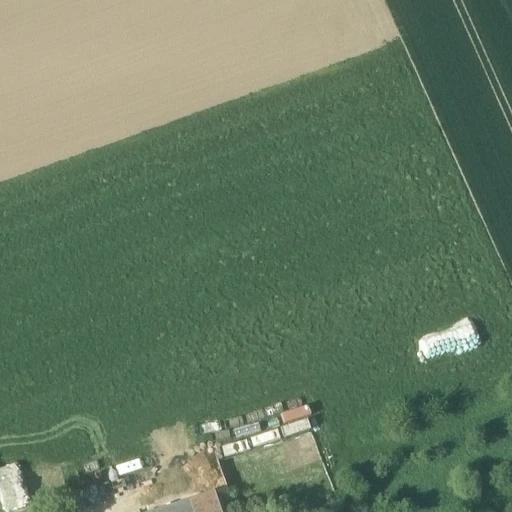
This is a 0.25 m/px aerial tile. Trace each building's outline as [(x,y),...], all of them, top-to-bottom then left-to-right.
[(426,112),(375,131),(383,151),(433,132),(426,112)] [(342,284),(479,249),(471,217),(333,253),(342,284)] [(351,358),(359,400),(391,394),(383,351),(351,358)] [(311,433),(331,477),(356,465),(336,422),(311,433)] [(221,511),(215,494),(161,511),(221,511)]
